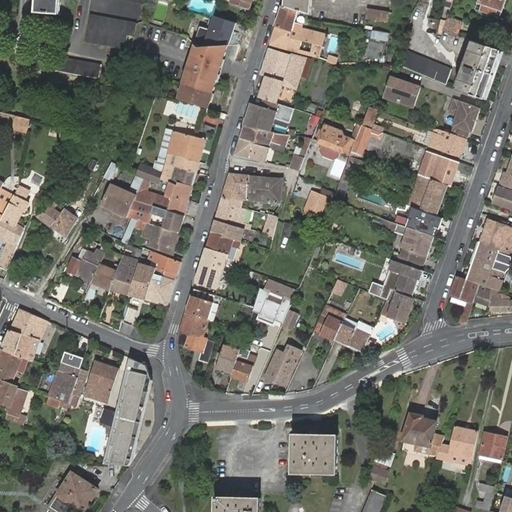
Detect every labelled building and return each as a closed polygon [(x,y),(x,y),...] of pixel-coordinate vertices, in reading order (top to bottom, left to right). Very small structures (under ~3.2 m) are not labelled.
[(37,0),(36,12),(60,14),(61,0),(37,0)] [(233,0),(233,3),(251,8),(253,0),(233,0)] [(287,0),(287,7),(299,11),(308,14),(312,14),(312,0),(287,0)] [(506,0),(479,0),(476,10),(500,18),(506,0)] [(287,7),(282,6),(276,26),(270,44),(294,50),(297,40),(291,37),(293,32),(295,23),(299,11),(287,7)] [(368,8),(366,17),(388,21),(389,12),(368,8)] [(200,48),(228,45),(236,20),(211,12),(200,48)] [(134,37),(137,23),(91,14),(85,41),(125,49),(128,36),(134,37)] [(447,21),(444,30),(458,35),(462,22),(448,16),(447,21)] [(447,21),(441,20),(438,33),(442,35),(444,30),(447,21)] [(318,57),(323,38),(301,33),(302,28),(303,26),(295,23),(293,32),(291,37),(297,40),(294,50),(318,57)] [(301,33),(323,38),(324,34),(302,28),(301,33)] [(371,30),(370,38),(387,40),(388,32),(371,30)] [(197,45),(188,38),(186,46),(196,49),(192,61),(180,100),(209,108),(218,77),(220,70),(224,58),(228,45),(200,48),(197,45)] [(464,67),(457,89),(485,99),(502,50),(473,41),(468,57),(462,55),(459,65),(464,67)] [(259,97),(277,102),(282,85),(284,81),(285,77),(299,82),(300,78),(306,57),(292,53),(291,55),(269,48),(261,74),(266,76),(259,97)] [(406,49),(403,66),(447,85),(452,69),(406,49)] [(336,64),(337,57),(328,55),(326,61),(336,64)] [(56,71),(100,78),(102,65),(59,57),(56,71)] [(310,58),(306,57),(300,78),(304,79),(310,58)] [(284,81),(282,85),(297,89),(299,82),(285,77),(284,81)] [(422,88),(392,77),(386,95),(415,105),(422,88)] [(415,105),(386,95),(384,98),(414,108),(415,105)] [(458,116),(452,133),(468,139),(470,132),(473,133),(481,109),(455,99),(450,113),(458,116)] [(172,120),(200,125),(204,107),(176,102),(172,120)] [(252,103),(244,126),(250,128),(259,130),(259,129),(271,132),(272,128),(274,120),(268,119),(262,118),(265,107),(252,103)] [(277,119),(290,122),(293,107),(280,105),(277,119)] [(271,109),(265,107),(262,118),(268,119),(271,109)] [(364,123),(362,126),(372,129),(379,110),(377,109),(369,107),(364,123)] [(31,119),(17,116),(13,130),(28,133),(31,119)] [(306,124),(304,130),(312,133),(317,119),(309,116),(308,116),(305,123),(306,124)] [(340,152),(351,156),(353,151),(357,140),(352,138),(346,136),(343,131),(326,124),(324,128),(320,129),(322,132),(318,143),(324,146),(340,152)] [(286,143),(289,134),(275,133),(274,132),(271,132),(259,129),(259,130),(250,128),(244,126),(240,139),(266,146),(269,147),(270,148),(273,139),(281,141),(286,143)] [(352,138),(357,140),(360,133),(362,127),(357,126),(352,138)] [(353,151),(362,154),(371,134),(381,137),(383,133),(372,129),(362,126),(362,127),(357,140),(353,151)] [(59,129),(51,127),(49,136),(57,137),(59,129)] [(163,172),(174,131),(167,129),(159,161),(156,161),(154,168),(163,172)] [(461,158),(468,139),(452,133),(445,131),(440,129),(436,129),(434,132),(434,133),(430,146),(433,148),(461,158)] [(174,131),(163,172),(161,179),(170,182),(175,166),(197,172),(206,140),(174,131)] [(424,144),(430,146),(434,133),(429,131),(424,144)] [(383,133),(381,137),(398,143),(400,138),(383,133)] [(294,154),(305,157),(313,138),(306,137),(302,148),(297,146),(294,154)] [(240,139),(236,155),(252,158),(265,162),(266,162),(270,148),(269,147),(266,146),(240,139)] [(270,148),(278,150),(281,141),(273,139),(270,148)] [(338,157),(340,152),(324,146),(322,151),(324,155),(335,160),(338,157)] [(362,154),(353,151),(351,156),(351,157),(341,181),(354,186),(357,179),(353,178),(357,169),(361,171),(365,162),(360,160),(362,154)] [(462,172),(469,175),(471,176),(474,168),(472,166),(460,162),(429,151),(420,175),(421,175),(447,184),(452,186),(458,168),(462,172)] [(301,170),(305,158),(296,156),(291,168),(301,170)] [(511,161),(507,174),(503,185),(511,188),(511,161)] [(142,163),(138,173),(138,175),(145,178),(149,180),(160,184),(161,179),(163,172),(154,168),(142,163)] [(114,183),(121,168),(113,164),(106,180),(114,183)] [(171,182),(177,184),(178,182),(193,186),(197,172),(175,166),(170,182),(171,182)] [(145,178),(138,175),(121,168),(114,183),(139,194),(141,188),(145,178)] [(230,173),(223,197),(234,199),(243,200),(248,200),(250,175),(230,173)] [(250,175),(248,200),(270,202),(270,192),(262,191),(263,176),(250,175)] [(437,210),(447,184),(421,175),(412,199),(425,204),(425,206),(431,208),(437,210)] [(270,192),(270,202),(281,203),(284,178),(263,176),(262,191),(270,192)] [(145,178),(141,188),(145,190),(149,180),(145,178)] [(171,182),(168,193),(173,194),(174,195),(177,184),(171,182)] [(177,184),(174,195),(189,200),(193,186),(178,182),(177,184)] [(344,197),(348,184),(341,182),(337,195),(344,197)] [(116,211),(129,217),(136,200),(137,199),(138,196),(113,185),(104,206),(116,211)] [(21,187),(18,192),(25,196),(23,200),(25,201),(30,192),(21,187)] [(493,203),(511,209),(511,191),(499,187),(493,203)] [(173,194),(172,197),(167,196),(145,190),(141,188),(139,194),(138,196),(137,199),(136,200),(155,205),(185,215),(189,200),(174,195),(173,194)] [(0,191),(0,197),(10,203),(14,196),(1,189),(0,191)] [(305,209),(321,216),(329,197),(312,190),(305,209)] [(4,216),(1,220),(14,227),(16,224),(18,221),(23,209),(26,211),(30,204),(25,201),(23,200),(25,196),(18,192),(16,197),(15,196),(10,203),(4,216)] [(0,222),(1,220),(4,216),(10,203),(0,197),(0,222)] [(223,197),(216,220),(237,226),(242,227),(243,222),(238,220),(241,206),(243,200),(234,199),(223,197)] [(38,217),(52,227),(63,213),(56,208),(58,204),(52,199),(38,217)] [(56,208),(63,213),(66,208),(69,205),(62,200),(58,204),(56,208)] [(155,205),(136,200),(129,217),(138,219),(151,223),(153,214),(167,218),(164,228),(181,232),(185,215),(155,205)] [(66,208),(78,217),(83,211),(71,202),(69,205),(66,208)] [(238,220),(243,222),(247,208),(241,206),(238,220)] [(439,216),(413,207),(406,226),(410,228),(435,236),(436,236),(440,225),(436,224),(439,216)] [(63,213),(52,227),(67,238),(79,218),(78,217),(66,208),(63,213)] [(113,217),(126,223),(129,217),(116,211),(113,217)] [(268,235),(274,236),(279,217),(268,214),(263,233),(268,235)] [(383,218),(381,226),(395,231),(398,224),(383,218)] [(511,226),(488,219),(480,242),(511,252),(511,248),(510,248),(511,240),(511,226)] [(14,227),(1,220),(0,222),(0,237),(9,242),(6,248),(2,260),(0,263),(0,267),(8,271),(17,246),(24,231),(23,231),(25,228),(22,226),(18,224),(16,224),(14,227)] [(216,220),(212,232),(233,238),(236,229),(244,232),(254,234),(255,231),(250,229),(242,227),(237,226),(216,220)] [(290,237),(293,224),(285,223),(282,235),(290,237)] [(159,243),(164,228),(158,226),(153,241),(159,243)] [(33,227),(27,242),(32,244),(38,229),(33,227)] [(176,248),(181,232),(164,228),(159,243),(153,241),(150,250),(153,251),(156,252),(158,253),(159,250),(173,256),(176,248)] [(435,236),(410,228),(409,231),(413,233),(409,245),(404,244),(403,248),(398,262),(422,270),(427,256),(435,236)] [(127,243),(133,231),(128,229),(123,242),(127,243)] [(244,232),(236,229),(233,238),(241,241),(244,232)] [(413,233),(409,231),(404,244),(409,245),(413,233)] [(212,232),(207,247),(229,254),(231,246),(238,248),(239,248),(241,241),(233,238),(212,232)] [(490,288),(499,290),(501,291),(504,280),(502,280),(505,272),(506,272),(511,266),(511,262),(511,257),(509,256),(511,252),(480,242),(471,268),(467,279),(480,284),(490,288)] [(238,248),(231,246),(229,254),(233,256),(235,256),(238,248)] [(77,274),(92,282),(99,265),(100,266),(100,265),(103,259),(107,252),(109,248),(105,247),(103,253),(97,250),(95,253),(88,250),(83,262),(79,260),(74,257),(68,270),(77,274)] [(207,247),(197,282),(218,288),(226,264),(229,254),(207,247)] [(183,259),(185,251),(176,248),(173,256),(183,259)] [(182,262),(158,253),(156,252),(153,251),(152,255),(154,256),(153,261),(154,262),(160,264),(159,268),(157,267),(155,274),(176,280),(182,262)] [(141,260),(125,255),(124,256),(123,259),(120,266),(118,273),(111,289),(131,295),(140,262),(141,260)] [(92,282),(111,289),(118,273),(120,266),(103,259),(100,265),(100,266),(99,265),(92,282)] [(381,296),(388,299),(392,290),(396,291),(398,292),(414,297),(423,271),(422,270),(398,262),(390,259),(387,268),(390,269),(381,296)] [(168,306),(176,280),(155,274),(157,267),(152,266),(145,264),(140,262),(131,295),(128,305),(132,306),(135,296),(146,299),(168,306)] [(468,322),(474,304),(474,301),(479,290),(480,284),(467,279),(460,277),(458,276),(451,296),(452,297),(467,302),(466,306),(461,323),(468,322)] [(347,283),(339,279),(332,292),(341,296),(347,283)] [(293,301),(297,292),(269,280),(265,289),(269,291),(281,296),(288,299),(293,301)] [(511,300),(511,301),(511,298),(503,295),(498,293),(499,290),(490,288),(480,284),(479,290),(486,292),(488,294),(491,294),(491,307),(491,311),(491,312),(511,311),(511,300)] [(208,320),(209,320),(214,302),(216,295),(194,288),(192,295),(187,313),(208,320)] [(261,288),(255,307),(255,308),(262,310),(269,291),(265,289),(261,288)] [(406,322),(415,298),(414,297),(398,292),(396,291),(392,290),(388,299),(381,313),(390,316),(406,322)] [(486,292),(479,290),(474,301),(491,307),(491,294),(488,294),(486,292)] [(291,306),(293,301),(288,299),(281,296),(279,301),(291,306)] [(451,301),(466,306),(467,302),(452,297),(451,301)] [(326,306),(323,314),(329,317),(333,308),(326,306)] [(321,333),(335,340),(343,324),(344,323),(346,318),(346,317),(347,315),(333,308),(329,317),(323,314),(315,329),(322,332),(321,333)] [(41,340),(49,321),(20,309),(11,330),(22,334),(41,340)] [(291,310),(284,325),(293,329),(299,314),(291,310)] [(187,313),(181,332),(191,334),(187,347),(202,352),(200,360),(208,363),(214,343),(206,340),(207,339),(203,338),(208,320),(187,313)] [(354,329),(355,328),(371,335),(374,328),(359,321),(358,323),(346,318),(344,323),(343,324),(354,329)] [(348,345),(363,352),(371,335),(355,328),(354,329),(343,324),(335,340),(348,346),(348,345)] [(22,334),(11,330),(2,349),(16,355),(22,334)] [(34,361),(41,340),(22,334),(16,355),(23,358),(34,361)] [(217,370),(232,375),(239,355),(242,347),(226,342),(222,354),(221,358),(218,365),(217,370)] [(286,386),(298,359),(302,351),(289,345),(286,353),(278,350),(266,377),(286,386)] [(23,358),(16,355),(2,349),(0,352),(0,378),(12,383),(23,358)] [(239,355),(232,375),(249,381),(257,356),(250,354),(248,358),(239,355)] [(114,427),(106,463),(130,465),(137,454),(151,433),(155,420),(154,384),(151,377),(148,379),(139,377),(141,371),(143,363),(131,358),(118,412),(114,427)] [(120,369),(96,361),(85,395),(108,403),(120,369)] [(82,369),(62,362),(59,371),(79,377),(79,375),(82,369)] [(61,400),(70,403),(73,394),(79,377),(59,371),(50,396),(61,400)] [(79,377),(73,394),(80,396),(87,377),(79,375),(79,377)] [(7,418),(17,422),(19,416),(20,414),(27,392),(19,389),(12,387),(13,384),(12,383),(0,378),(0,403),(8,406),(7,410),(9,411),(9,413),(7,418)] [(80,396),(73,394),(70,403),(77,405),(80,396)] [(102,424),(114,427),(118,412),(105,409),(102,424)] [(27,417),(20,414),(19,416),(17,422),(24,425),(27,417)] [(412,414),(404,440),(416,443),(415,449),(417,449),(424,451),(427,451),(428,445),(435,447),(436,441),(433,440),(437,422),(428,420),(423,418),(423,416),(412,414)] [(93,426),(87,447),(99,450),(105,430),(93,426)] [(442,445),(437,457),(467,464),(468,461),(471,462),(479,431),(456,426),(451,447),(442,445)] [(485,432),(480,455),(503,460),(508,437),(485,432)] [(317,435),(310,434),(294,434),(293,473),(310,473),(337,473),(338,435),(317,435)] [(445,436),(434,434),(433,440),(436,441),(435,447),(428,445),(427,451),(438,454),(442,445),(445,436)] [(53,442),(49,441),(48,444),(51,445),(50,450),(55,452),(57,446),(52,444),(53,442)] [(380,447),(375,460),(391,466),(396,453),(380,447)] [(503,460),(480,455),(479,459),(502,464),(503,460)] [(367,486),(372,488),(375,480),(386,483),(390,471),(373,465),(367,486)] [(84,511),(99,489),(73,472),(51,506),(60,511),(84,511)] [(363,511),(379,511),(387,495),(372,490),(363,511)] [(478,500),(477,507),(490,510),(493,494),(487,492),(485,499),(485,502),(478,500)] [(240,498),(233,497),(217,497),(216,511),(260,511),(261,498),(240,498)] [(499,511),(500,511),(511,511),(511,506),(502,503),(499,511)]
